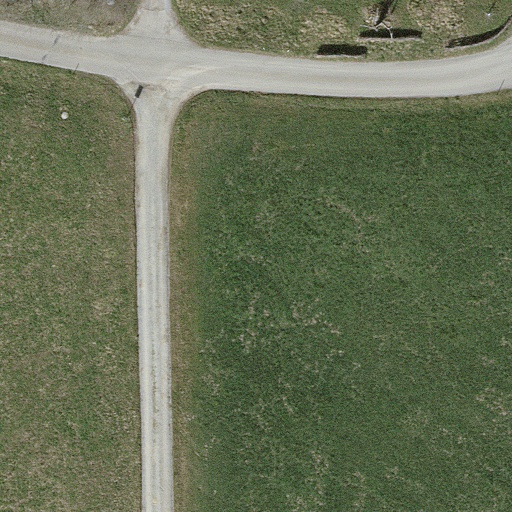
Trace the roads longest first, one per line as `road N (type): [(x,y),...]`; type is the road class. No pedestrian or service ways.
road 1 (unclassified): [(0,36),(171,72),(319,83),(511,76)]
road 2 (track): [(171,72),(153,188),(159,511)]
